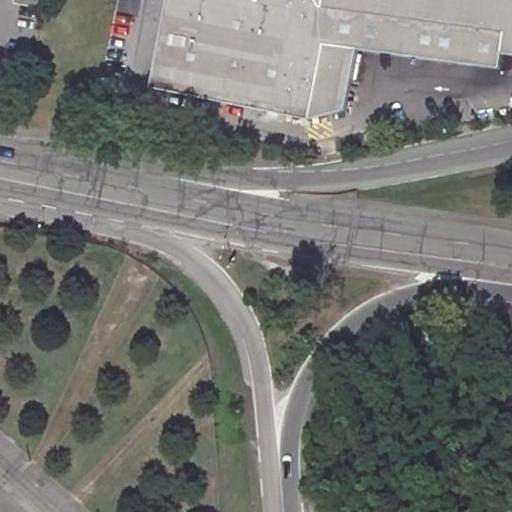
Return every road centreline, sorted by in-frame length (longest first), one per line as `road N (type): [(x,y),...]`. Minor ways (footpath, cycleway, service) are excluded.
road 1 (secondary): [(511,252),(0,164)]
road 2 (secondary): [(120,217),(473,272)]
road 3 (unclassified): [(120,217),(206,273),(245,322),(282,509)]
road 4 (unclassified): [(282,509),(297,401),(329,339),(385,297),(473,272)]
road 5 (secondary): [(0,192),(120,217)]
